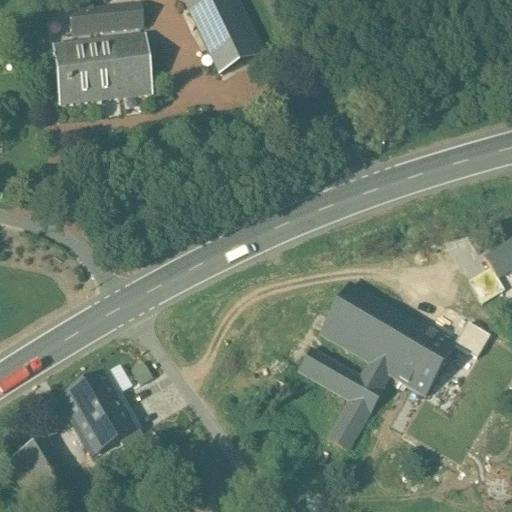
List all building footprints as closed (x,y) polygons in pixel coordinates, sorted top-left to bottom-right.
[(141,6),(92,12),(91,0),(68,3),(72,38),(143,30),(141,6)] [(182,0),(221,78),(264,58),(236,0),(182,0)] [(146,39),(101,44),(107,104),(152,99),(146,39)] [(101,44),(54,49),(60,109),(90,106),(106,104),(107,104),(101,44)] [(106,104),(90,106),(92,121),(108,119),(106,104)] [(511,249),(510,247),(486,262),(491,272),(497,281),(511,271),(511,249)] [(491,272),(469,285),(483,307),(505,294),(497,281),(491,272)] [(403,320),(349,289),(320,340),(370,369),(361,384),(311,356),(299,376),(351,407),(369,417),(370,418),(383,396),(380,395),(389,379),(395,382),(410,356),(389,344),(403,320)] [(455,350),(403,320),(389,344),(410,356),(395,382),(426,400),(455,350)] [(107,379),(63,404),(77,428),(121,402),(107,379)] [(121,402),(77,428),(95,457),(114,445),(116,448),(122,445),(125,449),(134,443),(136,447),(143,443),(137,431),(138,431),(121,402)] [(351,407),(329,446),(347,456),(369,417),(351,407)] [(50,511),(79,496),(46,441),(9,464),(37,511),(50,511)]
